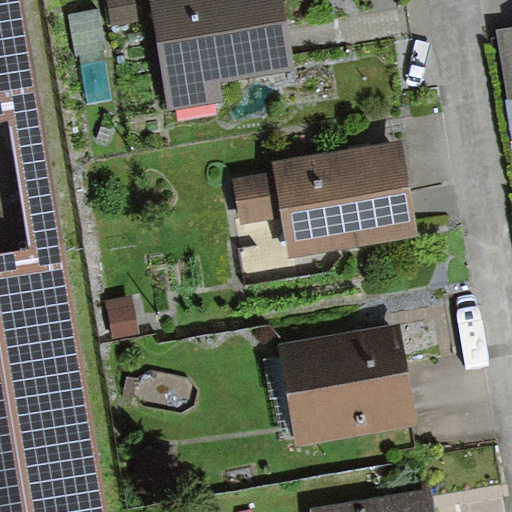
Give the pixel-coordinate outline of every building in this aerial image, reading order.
[(0,0),(0,129),(39,122),(19,0),(0,0)] [(129,15),(125,0),(100,0),(104,19),(129,15)] [(146,0),(161,108),(215,101),(212,79),(284,69),(274,0),(146,0)] [(278,214),(285,251),(410,229),(394,142),(270,163),(272,176),(232,183),(239,221),(278,214)] [(0,511),(102,511),(61,249),(0,258),(0,511)] [(132,332),(126,306),(104,311),(110,337),(132,332)] [(277,349),(292,439),(410,420),(395,329),(277,349)] [(316,510),(316,511),(426,511),(424,495),(316,510)]
